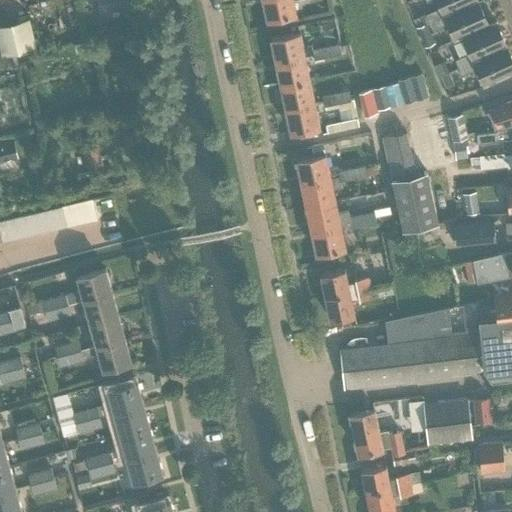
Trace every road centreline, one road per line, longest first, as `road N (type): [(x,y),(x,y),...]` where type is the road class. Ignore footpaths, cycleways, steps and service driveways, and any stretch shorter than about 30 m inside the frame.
road 1 (residential): [(322,511),(210,0)]
road 2 (residential): [(215,511),(158,253)]
